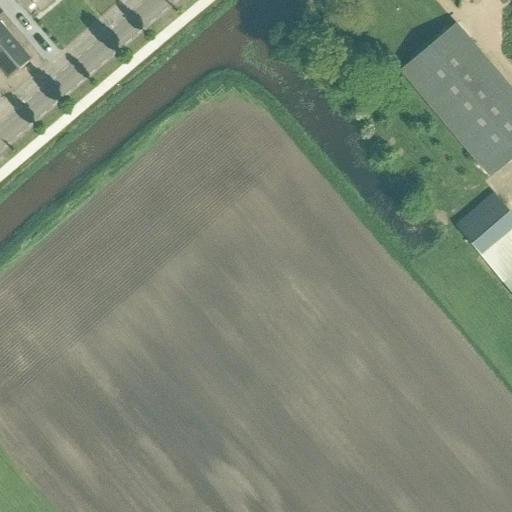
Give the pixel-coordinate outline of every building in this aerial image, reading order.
[(34,1),(41,9),(52,0),(17,0),(25,9),(34,1)] [(0,68),(7,77),(19,67),(22,68),(27,64),(27,61),(30,58),(0,22),(0,68)] [(511,91),(455,24),(400,71),(490,178),(511,159),(511,91)] [(511,216),(493,194),(455,226),(485,262),(511,239),(511,216)] [(511,275),(503,284),(511,294),(511,275)]
